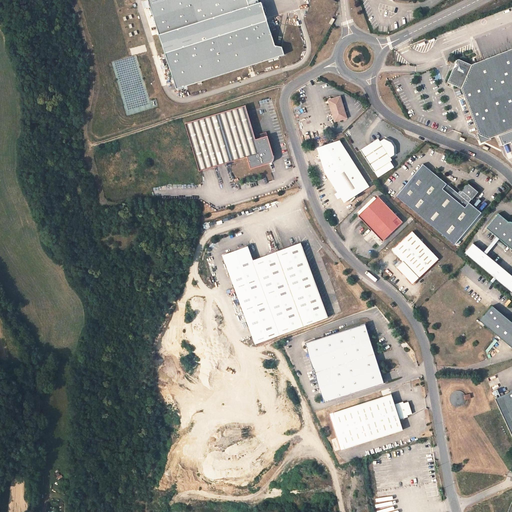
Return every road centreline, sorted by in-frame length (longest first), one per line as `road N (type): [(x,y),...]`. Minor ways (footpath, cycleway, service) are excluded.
road 1 (residential): [(340,61),(292,84),(284,108),(327,230),(417,328),(455,507)]
road 2 (unknown): [(409,368),(373,318),(302,338),(296,347),(311,396),(322,403),(407,375)]
road 3 (track): [(342,511),(331,465),(275,351),(240,352),(234,331)]
road 4 (track): [(31,511),(36,389),(22,338),(0,304)]
road 5 (track): [(292,84),(90,145)]
road 6 (track): [(103,201),(86,132),(88,49),(72,0)]
road 7 (residential): [(511,178),(479,154),(385,113),(368,72)]
road 8 (unknown): [(509,175),(492,193),(430,160),(397,191)]
